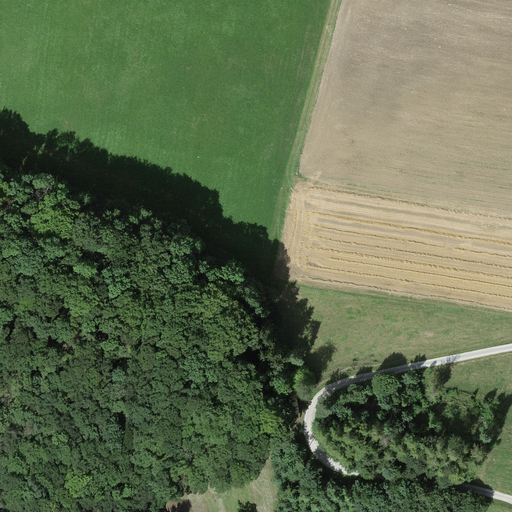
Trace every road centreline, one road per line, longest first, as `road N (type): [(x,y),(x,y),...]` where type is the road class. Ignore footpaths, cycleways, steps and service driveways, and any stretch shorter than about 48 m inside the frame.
road 1 (track): [(511,348),(329,387),(312,399),(307,416),(314,450),(338,468),(511,502)]
road 2 (track): [(276,228),(334,0)]
